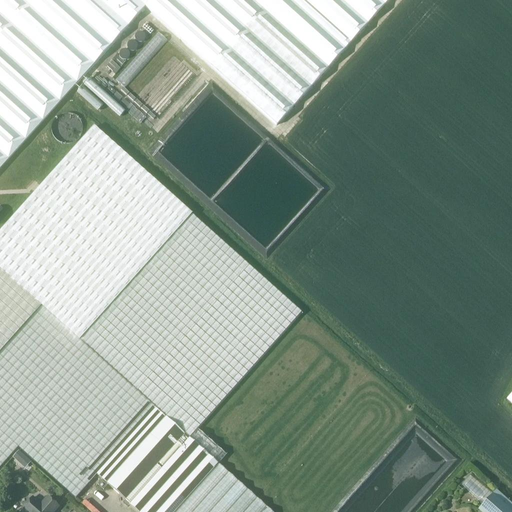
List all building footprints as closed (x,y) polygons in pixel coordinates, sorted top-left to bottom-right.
[(0,0),(0,168),(146,7),(277,125),(389,0),(0,0)] [(117,78),(125,86),(168,40),(159,32),(117,78)] [(124,109),(91,80),(86,86),(118,115),(124,109)] [(94,127),(0,231),(0,351),(41,305),(79,340),(191,214),(94,127)] [(304,313),(191,214),(79,340),(41,305),(0,351),(0,467),(18,447),(75,499),(97,475),(106,483),(125,500),(125,501),(129,505),(136,511),(270,511),(193,442),(304,313)] [(480,511),(511,511),(511,503),(496,490),(478,510),(480,511)] [(38,501),(33,496),(21,510),(23,511),(54,511),(59,506),(47,495),(42,502),(39,499),(38,501)]
